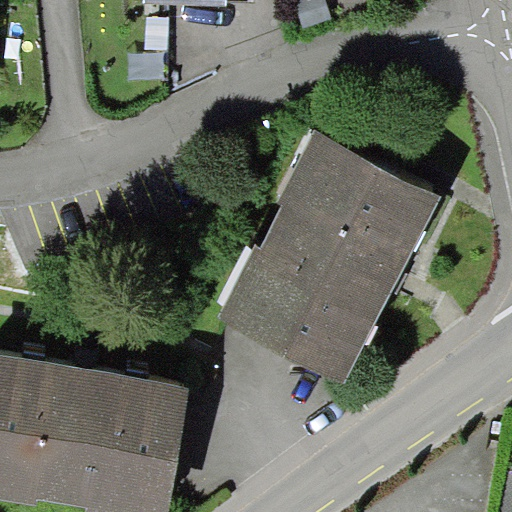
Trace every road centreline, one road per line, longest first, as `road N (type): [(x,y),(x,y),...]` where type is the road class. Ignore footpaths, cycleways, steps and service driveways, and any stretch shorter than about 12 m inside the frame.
road 1 (residential): [(502,40),(377,52),(275,81),(77,168),(0,187)]
road 2 (tertiary): [(286,511),(511,354)]
